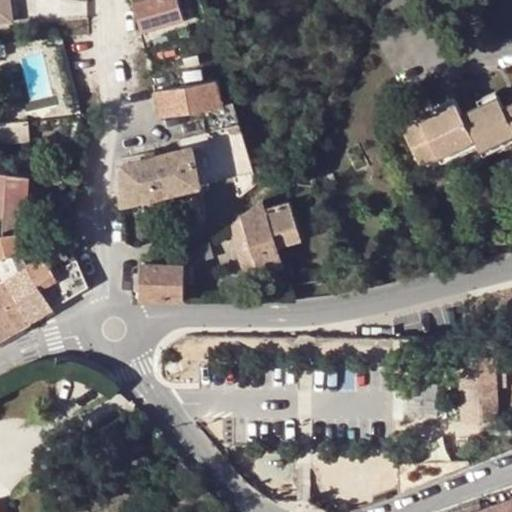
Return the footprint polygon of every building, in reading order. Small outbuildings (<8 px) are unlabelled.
[(0,0),(0,22),(13,21),(9,0),(0,0)] [(143,0),(134,3),(141,30),(184,17),(178,0),(143,0)] [(151,91),(157,118),(223,105),(218,78),(151,91)] [(468,103),(471,108),(498,96),(495,91),(468,103)] [(426,110),(429,115),(456,103),(453,96),(426,110)] [(471,108),(460,112),(473,138),(478,148),(511,132),(511,123),(503,106),(498,96),(471,108)] [(511,102),(503,106),(511,123),(511,102)] [(421,119),(402,129),(419,164),(473,138),(460,112),(456,103),(429,115),(421,119)] [(399,123),(402,129),(421,119),(418,114),(399,123)] [(185,187),(254,170),(242,133),(206,142),(204,132),(175,139),(178,149),(122,163),(122,203),(154,195),(185,187)] [(511,132),(478,148),(484,158),(511,144),(511,132)] [(473,138),(419,164),(424,174),(478,148),(473,138)] [(0,170),(11,172),(12,159),(0,156),(0,170)] [(26,233),(26,229),(30,175),(11,172),(0,170),(0,233),(18,233),(26,233)] [(185,187),(154,195),(157,205),(187,198),(185,187)] [(267,207),(264,199),(241,215),(259,272),(283,265),(278,246),(267,207)] [(289,201),(267,207),(278,246),(302,239),(289,201)] [(259,272),(241,215),(231,224),(247,276),(259,272)] [(17,246),(18,233),(0,233),(0,239),(7,253),(17,246)] [(31,320),(88,286),(79,260),(65,236),(26,262),(17,267),(7,253),(0,257),(0,262),(7,276),(31,320)] [(80,245),(82,250),(88,246),(85,242),(80,245)] [(205,242),(185,248),(184,264),(210,256),(205,242)] [(17,267),(26,262),(17,246),(7,253),(17,267)] [(140,298),(184,299),(184,264),(140,262),(140,298)] [(0,337),(31,320),(7,276),(0,280),(0,337)] [(0,348),(36,328),(31,320),(0,337),(0,348)] [(495,356),(476,356),(458,356),(459,390),(477,390),(479,422),(497,422),(496,387),(495,374),(495,356)] [(505,387),(505,373),(495,374),(496,387),(505,387)] [(409,413),(438,413),(438,378),(409,378),(409,413)] [(121,418),(111,424),(130,458),(146,450),(121,418)] [(85,462),(93,476),(130,458),(111,424),(76,442),(85,462)] [(175,482),(189,469),(181,460),(167,473),(175,482)] [(399,494),(470,467),(467,461),(398,463),(399,494)] [(85,462),(67,471),(75,486),(93,476),(85,462)] [(66,491),(73,487),(75,486),(67,471),(59,475),(66,491)] [(511,487),(475,498),(480,509),(511,498),(511,487)] [(447,511),(446,511),(472,511),(480,509),(475,498),(449,507),(450,510),(447,511)] [(511,511),(511,498),(480,509),(480,511),(511,511)]
